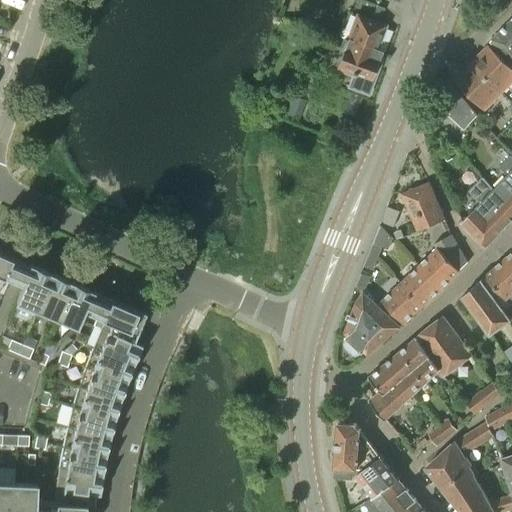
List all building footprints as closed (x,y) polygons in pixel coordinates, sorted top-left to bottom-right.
[(342,37),(342,38),(375,50),(384,26),(368,19),(370,15),(374,4),(361,0),(356,0),(353,9),(356,15),(347,39),(342,37)] [(511,27),(508,23),(490,41),(492,42),(511,59),(511,27)] [(375,50),(342,38),(339,46),(335,45),(326,65),(336,68),(335,69),(351,76),(347,86),(367,94),(378,68),(380,62),(375,61),(379,52),(374,50),(375,50)] [(471,63),(501,92),(511,80),(511,68),(488,46),(471,63)] [(501,92),(471,63),(454,81),(484,110),(501,92)] [(450,115),(464,99),(453,86),(438,101),(450,111),(448,113),(450,115)] [(299,118),(305,100),(293,96),(286,114),(299,118)] [(464,99),(450,115),(463,126),(477,114),(464,99)] [(499,169),(507,177),(495,189),(511,208),(511,157),(499,169)] [(418,230),(444,219),(429,183),(402,194),(418,230)] [(511,217),(511,208),(495,189),(463,222),(485,246),(511,217)] [(380,224),(373,242),(382,246),(388,249),(392,237),(380,224)] [(399,231),(392,233),(395,240),(402,237),(399,231)] [(418,266),(439,289),(467,263),(451,234),(434,244),(437,249),(418,266)] [(382,246),(373,242),(363,266),(373,270),(378,257),(382,246)] [(23,262),(0,251),(0,286),(3,279),(9,282),(14,284),(21,287),(30,265),(23,262)] [(511,267),(504,259),(485,277),(510,304),(511,302),(511,267)] [(30,265),(21,287),(15,302),(36,311),(51,276),(52,274),(30,265)] [(418,266),(400,283),(421,306),(439,289),(418,266)] [(363,293),(370,276),(361,273),(355,286),(363,293)] [(51,276),(36,311),(56,319),(71,284),(72,282),(52,274),(51,276)] [(3,296),(9,282),(3,279),(0,286),(0,294),(1,295),(3,296)] [(490,335),(510,320),(481,279),(462,296),(478,318),(490,335)] [(71,284),(56,319),(77,328),(80,321),(79,320),(91,292),(92,291),(72,282),(71,284)] [(421,306),(400,283),(382,301),(403,323),(421,306)] [(92,291),(91,292),(79,320),(80,321),(83,313),(95,318),(92,326),(100,329),(133,343),(134,342),(145,314),(92,291)] [(367,353),(399,326),(363,293),(356,302),(345,332),(349,336),(348,337),(349,338),(345,343),(345,347),(354,354),(358,354),(362,350),(363,351),(364,349),(367,353)] [(442,317),(417,337),(438,370),(442,375),(471,354),(457,335),(442,317)] [(0,343),(5,345),(7,335),(20,338),(21,331),(2,327),(0,336),(0,343)] [(133,343),(100,329),(92,347),(134,364),(141,345),(134,342),(133,343)] [(417,337),(400,351),(426,381),(438,370),(417,337)] [(18,352),(22,343),(11,338),(7,347),(18,352)] [(33,347),(22,343),(18,352),(29,356),(33,347)] [(92,347),(85,366),(127,382),(134,364),(92,347)] [(60,356),(69,359),(71,353),(62,350),(60,356)] [(42,351),(38,361),(44,363),(48,354),(42,351)] [(426,381),(400,351),(384,364),(411,394),(426,381)] [(69,359),(60,356),(58,362),(67,365),(69,359)] [(411,394),(384,364),(369,377),(381,390),(370,400),(385,419),(411,394)] [(85,366),(78,386),(121,400),(127,382),(85,366)] [(475,413),(501,393),(497,388),(492,382),(466,402),(475,413)] [(78,386),(72,406),(115,418),(121,400),(78,386)] [(39,395),(48,398),(50,392),(41,389),(39,395)] [(48,398),(39,395),(37,401),(47,404),(48,398)] [(115,418),(72,406),(67,426),(110,437),(115,418)] [(510,421),(504,408),(485,418),(487,422),(493,437),(494,436),(491,430),(510,421)] [(437,426),(447,438),(457,430),(456,428),(448,418),(437,426)] [(358,474),(381,457),(355,424),(339,422),(338,439),(336,439),(335,450),(337,450),(335,466),(336,466),(335,476),(352,478),(353,468),(354,468),(358,474)] [(487,422),(456,442),(455,441),(426,467),(443,489),(473,465),(468,456),(466,457),(465,454),(493,437),(487,422)] [(110,437),(67,426),(64,436),(62,446),(104,455),(106,456),(110,437)] [(447,438),(437,426),(428,433),(430,437),(437,446),(447,438)] [(18,434),(2,433),(1,443),(15,444),(17,444),(18,434)] [(37,433),(36,440),(46,442),(47,435),(37,433)] [(18,434),(17,444),(28,444),(29,434),(18,434)] [(46,442),(36,440),(35,446),(44,448),(46,442)] [(60,457),(58,467),(103,474),(106,456),(104,455),(62,446),(60,457)] [(511,454),(501,458),(504,465),(511,489),(511,454)] [(381,457),(358,474),(374,495),(398,478),(382,457),(381,458),(381,457)] [(0,476),(12,477),(13,465),(0,464),(0,476)] [(473,465),(443,489),(461,511),(499,511),(511,508),(511,494),(490,502),(475,474),(478,472),(473,465)] [(57,478),(55,489),(68,491),(94,495),(95,494),(99,495),(103,474),(58,467),(57,478)] [(374,495),(366,500),(375,511),(423,511),(425,510),(398,478),(374,495)] [(12,511),(14,482),(0,481),(0,511),(12,511)] [(37,484),(14,482),(12,511),(35,511),(36,500),(37,484)] [(54,501),(36,500),(35,511),(93,511),(94,495),(68,491),(55,489),(54,501)]
